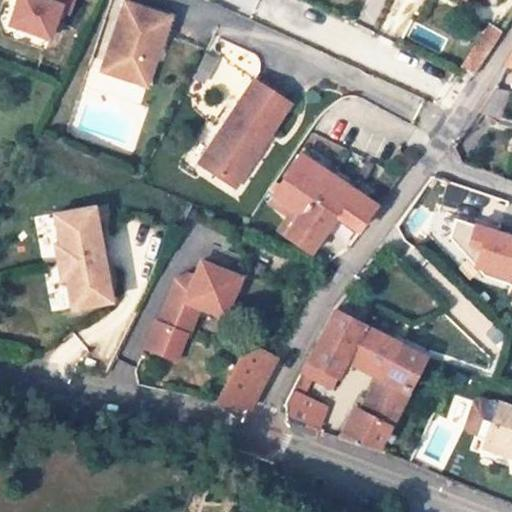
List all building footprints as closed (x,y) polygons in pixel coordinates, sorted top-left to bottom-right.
[(71,0),(18,0),(10,24),(49,38),(59,9),(68,12),(71,0)] [(159,53),(171,16),(127,1),(103,69),(148,84),(157,58),(152,57),(154,51),(159,53)] [(473,72),(501,31),(488,23),(462,64),(473,72)] [(286,105),(251,81),(194,161),(229,186),(286,105)] [(494,87),(480,106),(498,117),(500,115),(509,91),(494,87)] [(405,169),(412,159),(398,150),(391,160),(405,169)] [(272,192),(299,211),(310,196),(335,214),(356,228),(358,227),(375,203),(299,153),(272,192)] [(272,192),(268,199),(295,217),(299,211),(272,192)] [(309,250),(335,214),(310,196),(299,211),(295,217),(283,233),(309,250)] [(58,261),(97,254),(94,238),(100,236),(94,207),(55,214),(60,243),(55,244),(58,261)] [(511,235),(455,217),(449,235),(483,274),(510,283),(511,285),(511,235)] [(100,236),(94,238),(97,254),(108,252),(105,236),(100,236)] [(208,240),(200,259),(230,272),(238,252),(208,240)] [(97,254),(100,271),(106,270),(112,268),(108,252),(97,254)] [(97,254),(58,261),(62,279),(67,278),(72,307),(111,300),(106,270),(100,271),(97,254)] [(230,272),(200,259),(190,286),(170,278),(154,318),(152,317),(141,345),(169,356),(180,328),(188,332),(199,305),(222,314),(238,275),(230,272)] [(330,385),(344,358),(378,376),(382,378),(401,341),(334,308),(302,371),(330,385)] [(250,407),(278,357),(273,354),(247,341),(217,402),(250,407)] [(382,378),(378,376),(361,409),(355,405),(339,437),(359,443),(377,449),(425,353),(401,341),(382,378)] [(300,423),(309,426),(315,414),(306,410),(310,402),(291,393),(286,403),(288,419),(300,423)] [(511,455),(511,405),(499,401),(496,408),(486,439),(484,446),(511,455)] [(486,439),(496,408),(477,402),(468,406),(462,423),(467,433),(486,439)]
